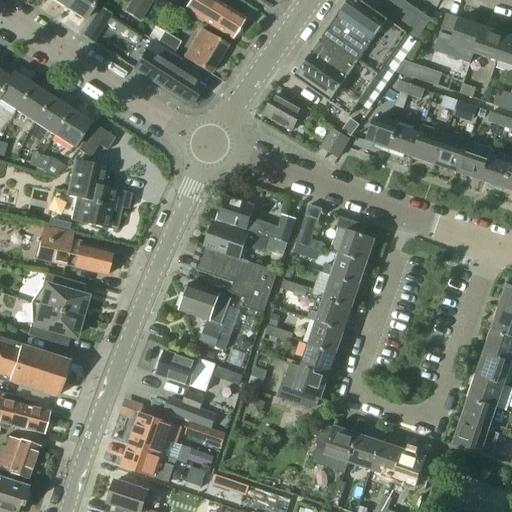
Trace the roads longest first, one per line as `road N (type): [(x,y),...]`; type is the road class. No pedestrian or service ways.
road 1 (residential): [(405,216),(348,394),(432,423),(492,246)]
road 2 (tertiary): [(65,511),(140,302),(209,148)]
road 3 (tertiary): [(209,148),(0,15)]
road 4 (residential): [(209,148),(405,216)]
road 5 (tertiary): [(209,148),(309,0)]
